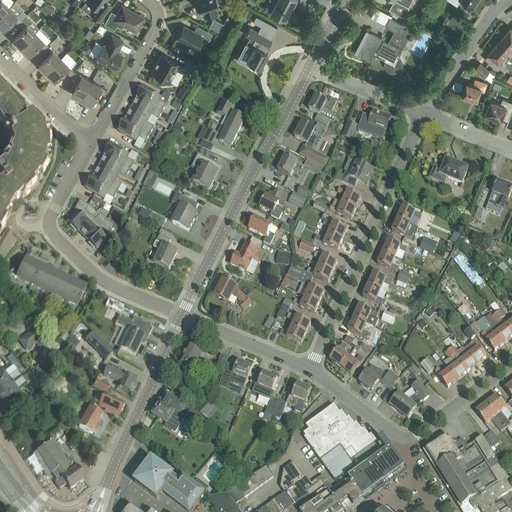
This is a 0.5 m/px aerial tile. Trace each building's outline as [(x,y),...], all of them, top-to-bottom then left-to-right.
[(0,0),(0,16),(9,7),(2,0),(0,0)] [(87,0),(87,1),(94,7),(94,9),(91,14),(100,20),(109,8),(105,5),(105,2),(106,0),(87,0)] [(219,6),(217,2),(221,0),(197,0),(195,1),(197,7),(199,6),(201,12),(203,11),(205,16),(217,12),(216,7),(219,6)] [(278,0),(272,11),(286,19),(296,0),(278,0)] [(394,0),(390,9),(405,17),(410,7),(409,6),(412,0),(394,0)] [(104,24),(111,27),(114,23),(122,28),(124,24),(136,31),(143,17),(122,6),(118,14),(111,11),(104,24)] [(0,16),(0,26),(2,28),(12,20),(13,19),(15,20),(13,22),(17,25),(18,24),(22,20),(9,7),(0,16)] [(371,17),(380,22),(386,25),(391,15),(376,8),(371,17)] [(62,26),(67,18),(62,14),(56,23),(62,26)] [(26,15),(22,20),(18,24),(23,28),(22,30),(13,40),(21,47),(24,43),(35,32),(27,25),(31,20),(26,15)] [(464,26),(445,16),(443,22),(461,32),(464,26)] [(224,23),(214,18),(209,26),(225,35),(231,23),(225,20),(224,23)] [(370,60),(377,46),(380,48),(377,54),(387,60),(387,61),(386,63),(387,65),(387,66),(388,68),(388,69),(390,70),(391,71),(392,72),(394,72),(395,72),(397,71),(398,71),(399,70),(400,69),(401,68),(402,66),(403,65),(403,63),(402,61),(401,60),(400,59),(399,57),(398,56),(413,27),(404,22),(402,25),(390,19),(387,26),(395,30),(389,42),(369,32),(369,33),(367,32),(357,52),(358,53),(370,60)] [(176,38),(195,48),(202,36),(209,39),(212,33),(200,26),(197,32),(184,25),(183,26),(181,26),(178,31),(180,32),(176,38)] [(250,26),(246,34),(250,36),(246,44),(250,46),(248,50),(251,52),(247,59),(252,62),(250,66),(258,70),(259,67),(260,67),(267,53),(253,44),(255,39),(257,40),(261,32),(250,26)] [(511,28),(511,27),(500,40),(510,50),(511,47),(511,28)] [(88,39),(93,32),(89,29),(84,36),(88,39)] [(67,36),(62,31),(58,35),(63,40),(67,36)] [(21,47),(28,54),(38,46),(39,44),(44,49),(48,45),(51,41),(47,37),(43,40),(35,32),(24,43),(21,47)] [(122,55),(120,53),(116,51),(117,49),(118,49),(123,41),(112,34),(106,45),(104,44),(96,57),(115,68),(117,65),(118,65),(121,59),(121,58),(122,55)] [(489,53),(492,56),(493,57),(488,61),(498,70),(503,65),(499,62),(510,50),(500,40),(489,53)] [(83,49),(88,53),(92,47),(87,43),(83,49)] [(39,65),(46,72),(50,69),(61,58),(48,45),(44,49),(49,54),(47,55),(39,65)] [(62,57),(70,66),(76,61),(68,51),(62,57)] [(159,77),(165,81),(165,79),(169,82),(179,64),(161,54),(158,61),(157,61),(155,64),(156,65),(152,72),(160,76),(159,77)] [(46,72),(53,79),(64,71),(65,70),(71,76),(75,71),(61,58),(50,69),(46,72)] [(195,74),(200,66),(187,59),(183,67),(195,74)] [(475,68),(484,77),(490,71),(480,62),(475,68)] [(72,94),(81,99),(84,94),(91,81),(75,71),(71,76),(79,80),(78,82),(72,94)] [(427,87),(433,76),(429,74),(423,84),(427,87)] [(478,100),(479,96),(481,90),(485,91),(487,83),(475,79),(473,85),(467,83),(463,95),(478,100)] [(104,94),(107,90),(91,81),(84,94),(81,99),(90,104),(98,93),(98,91),(104,94)] [(34,185),(42,175),(49,158),(48,133),(40,122),(37,119),(31,113),(24,117),(22,113),(23,112),(22,109),(20,107),(19,107),(13,100),(9,95),(9,94),(8,92),(6,90),(4,90),(0,85),(0,117),(3,123),(2,125),(5,131),(9,128),(12,133),(10,135),(14,144),(8,158),(0,165),(0,231),(7,220),(10,209),(15,201),(24,195),(34,185)] [(137,99),(138,100),(162,113),(166,106),(160,102),(162,98),(144,88),(142,91),(141,90),(138,96),(139,96),(137,99)] [(182,102),(185,97),(179,94),(176,99),(182,102)] [(330,121),(320,116),(323,108),(332,113),(337,102),(331,99),(329,103),(327,102),(316,97),(309,110),(318,115),(315,122),(326,128),(330,121)] [(500,104),(491,100),(486,113),(487,114),(486,116),(493,119),(494,117),(502,120),(503,116),(509,118),(511,111),(511,101),(503,98),(500,104)] [(131,110),(149,120),(151,116),(158,120),(162,113),(138,100),(134,107),(133,107),(131,110)] [(183,104),(179,101),(174,109),(179,111),(183,104)] [(222,126),(238,134),(245,120),(234,114),(230,113),(233,107),(223,102),(218,113),(226,117),(222,126)] [(126,121),(150,135),(154,128),(147,124),(149,120),(131,110),(129,114),(130,114),(126,121)] [(364,115),(358,132),(383,140),(388,126),(394,128),(397,120),(391,118),(373,111),(371,118),(364,115)] [(150,135),(126,121),(125,121),(124,124),(122,123),(119,129),(121,129),(119,132),(137,143),(139,138),(146,142),(150,135)] [(342,138),(352,142),(358,127),(348,123),(342,138)] [(295,138),(308,145),(315,130),(302,124),(295,138)] [(231,149),(238,134),(222,126),(217,135),(209,131),(203,142),(213,147),(216,141),(220,143),(231,149)] [(183,131),(180,129),(175,127),(172,133),(181,137),(183,131)] [(324,136),(330,138),(330,137),(336,140),(339,135),(327,130),(324,136)] [(106,157),(130,171),(134,163),(128,159),(130,155),(112,145),(110,148),(109,147),(106,153),(107,154),(105,157),(106,157)] [(314,163),(326,169),(330,161),(317,154),(313,163),(314,163)] [(198,156),(192,167),(199,171),(193,183),(209,191),(221,167),(198,156)] [(101,164),(99,167),(117,178),(119,174),(126,178),(130,171),(106,157),(102,164),(101,164)] [(278,171),(290,177),(293,171),(301,174),(304,167),(297,163),(285,157),(278,171)] [(310,170),(314,163),(313,163),(308,160),(304,167),(310,170)] [(431,178),(440,182),(442,177),(462,185),(468,169),(467,169),(467,167),(464,166),(462,167),(447,160),(443,170),(435,167),(431,178)] [(367,186),(373,170),(356,163),(352,173),(346,171),(344,176),(339,174),(336,181),(354,188),(357,181),(367,186)] [(98,171),(94,178),(118,192),(122,185),(115,181),(117,178),(99,167),(97,171),(98,171)] [(151,172),(144,185),(151,189),(158,176),(151,172)] [(118,192),(94,178),(93,178),(92,181),(90,180),(87,186),(89,187),(87,190),(105,200),(107,196),(114,200),(118,192)] [(332,190),(338,193),(346,196),(343,203),(356,209),(361,198),(348,192),(350,187),(353,188),(354,188),(336,181),(332,190)] [(505,184),(498,181),(492,194),(501,198),(497,206),(503,209),(504,209),(507,200),(508,200),(511,191),(511,187),(511,186),(511,184),(506,182),(505,184)] [(300,187),(298,193),(308,199),(311,193),(300,187)] [(282,194),(275,190),(271,199),(266,196),(260,207),(272,213),(270,217),(279,221),(282,215),(283,214),(283,212),(282,211),(282,210),(281,209),(280,209),(277,207),(279,203),(284,206),(288,197),(282,194)] [(294,193),(291,199),(299,203),(304,205),(307,200),(294,193)] [(181,207),(173,224),(189,232),(197,214),(195,213),(198,205),(181,196),(177,205),(181,207)] [(106,204),(104,202),(95,197),(93,201),(104,208),(106,204)] [(125,209),(128,203),(122,200),(119,206),(125,209)] [(79,233),(79,232),(93,218),(87,212),(90,207),(80,201),(75,211),(78,214),(69,224),(72,226),(71,227),(75,232),(76,230),(79,233)] [(338,214),(351,221),(356,209),(343,203),(340,210),(332,206),(330,211),(338,214)] [(313,210),(324,215),(327,209),(315,204),(313,210)] [(136,215),(139,216),(162,228),(166,221),(139,207),(136,215)] [(402,221),(410,225),(413,218),(420,221),(422,216),(416,213),(403,207),(403,208),(398,219),(402,221)] [(126,215),(114,208),(112,213),(124,219),(126,215)] [(476,208),(471,219),(479,222),(483,211),(476,208)] [(135,227),(139,218),(131,214),(126,223),(135,227)] [(93,218),(79,232),(88,241),(107,220),(101,215),(96,220),(93,218)] [(263,244),(270,247),(275,236),(269,233),(273,227),(255,218),(249,230),(266,238),(263,244)] [(392,231),(392,232),(404,237),(411,240),(413,236),(415,237),(419,229),(410,225),(402,221),(398,219),(392,231)] [(107,220),(88,241),(90,243),(89,244),(94,249),(95,248),(97,250),(111,235),(108,232),(113,226),(107,220)] [(291,220),(288,225),(293,228),(296,223),(291,220)] [(328,234),(343,240),(348,230),(333,223),(326,220),(324,225),(331,228),(328,234)] [(290,236),(290,229),(283,225),(280,231),(290,236)] [(495,239),(502,242),(505,235),(497,232),(495,239)] [(324,245),(338,251),(343,240),(328,234),(326,240),(316,236),(314,240),(324,245)] [(178,253),(173,251),(167,248),(171,241),(160,236),(154,248),(161,252),(155,264),(169,271),(178,253)] [(383,252),(396,258),(399,251),(405,253),(407,249),(401,246),(388,240),(388,241),(383,252)] [(433,255),(436,248),(423,242),(420,250),(423,251),(433,255)] [(310,245),(303,243),(300,249),(313,254),(316,248),(310,245)] [(231,265),(246,273),(252,261),(259,264),(264,253),(246,244),(240,256),(236,254),(231,265)] [(393,265),(396,258),(383,252),(378,264),(377,265),(390,270),(397,273),(399,268),(393,265)] [(290,254),(282,253),(281,265),(289,266),(290,254)] [(329,271),(333,273),(338,262),(323,256),(316,253),(314,257),(321,260),(318,266),(329,271)] [(29,286),(39,265),(31,262),(33,259),(27,256),(26,259),(8,275),(8,276),(29,286)] [(486,268),(493,264),(490,259),(484,263),(486,268)] [(498,268),(502,272),(506,267),(503,263),(498,268)] [(45,293),(50,282),(55,271),(52,269),(51,271),(39,265),(29,286),(45,293)] [(290,272),(302,277),(304,272),(292,266),(290,272)] [(307,274),(314,277),(314,278),(328,283),(333,273),(329,271),(318,266),(316,272),(309,269),(307,274)] [(62,301),(70,286),(72,281),(57,274),(58,272),(55,271),(50,282),(45,293),(62,301)] [(302,277),(290,272),(287,278),(299,283),(302,277)] [(374,273),(374,274),(369,286),(373,287),(381,291),(384,284),(391,287),(393,282),(386,279),(386,278),(374,273)] [(398,279),(408,283),(411,277),(400,273),(398,279)] [(285,279),(282,285),(286,288),(290,281),(285,279)] [(215,297),(219,299),(228,304),(233,294),(242,303),(239,306),(244,311),(251,303),(246,298),(246,299),(236,288),(236,287),(223,280),(215,297)] [(399,280),(396,286),(405,290),(408,284),(399,280)] [(70,286),(62,301),(77,307),(80,301),(82,302),(81,303),(82,303),(86,295),(85,294),(85,295),(83,294),(86,288),(72,281),(70,286)] [(315,301),(320,303),(324,293),(310,286),(303,283),(301,288),(298,294),(315,301)] [(363,298),(375,303),(376,303),(384,307),(386,302),(378,298),(381,291),(373,287),(369,286),(363,297),(363,298)] [(24,296),(20,292),(17,296),(27,305),(28,303),(30,301),(24,296)] [(301,296),(299,301),(296,300),(294,304),(301,307),(300,308),(315,314),(320,303),(315,301),(298,294),(298,295),(301,296)] [(121,314),(124,307),(109,299),(105,306),(121,314)] [(285,300),(283,305),(290,309),(292,303),(285,300)] [(287,314),(290,309),(283,305),(280,311),(287,314)] [(379,321),(376,320),(378,315),(372,312),(359,306),(359,307),(354,319),(359,321),(367,324),(375,328),(379,321)] [(457,312),(463,318),(466,316),(468,314),(470,313),(468,311),(469,310),(466,307),(466,308),(464,306),(457,312)] [(425,314),(431,320),(438,313),(432,307),(425,314)] [(40,309),(38,311),(36,313),(41,317),(45,313),(40,309)] [(496,314),(501,321),(506,317),(501,311),(496,314)] [(394,324),(397,317),(385,312),(382,319),(394,324)] [(292,328),(306,334),(311,323),(296,317),(289,314),(287,318),(294,322),(292,328)] [(470,321),(472,319),(468,314),(466,316),(463,318),(466,324),(470,321)] [(493,329),(501,341),(504,345),(511,338),(511,334),(511,333),(506,327),(501,321),(496,314),(492,318),(496,324),(497,326),(493,329)] [(143,337),(144,335),(148,337),(153,327),(134,318),(132,321),(119,315),(115,324),(129,331),(121,349),(120,348),(120,349),(135,356),(144,338),(144,337),(143,337)] [(267,322),(272,325),(275,320),(270,317),(267,322)] [(484,318),(476,323),(483,333),(491,327),(484,318)] [(54,328),(58,324),(52,319),(48,324),(54,328)] [(377,351),(383,351),(386,345),(369,337),(370,334),(363,331),(367,324),(359,321),(354,319),(349,331),(349,330),(348,331),(361,336),(359,342),(373,348),(377,351)] [(470,328),(476,336),(482,332),(476,324),(470,328)] [(283,331),(282,330),(280,335),(287,338),(302,345),(306,334),(292,328),(286,325),(283,331)] [(26,351),(36,344),(39,350),(50,343),(39,327),(19,341),(26,351)] [(470,328),(465,333),(471,341),(476,336),(470,328)] [(493,329),(492,328),(482,336),(487,342),(495,352),(504,345),(501,341),(493,329)] [(64,341),(68,335),(64,332),(60,338),(64,341)] [(114,352),(93,332),(85,341),(106,361),(114,352)] [(351,346),(352,344),(356,348),(360,343),(354,341),(354,340),(348,337),(345,342),(351,346)] [(487,358),(479,348),(478,348),(474,342),(469,346),(474,351),(469,356),(474,362),(477,366),(487,358)] [(343,352),(347,347),(343,344),(338,349),(330,360),(331,360),(341,368),(349,357),(343,352)] [(180,363),(194,370),(196,366),(206,372),(211,363),(200,357),(203,353),(189,346),(180,363)] [(453,347),(449,350),(464,370),(467,374),(477,366),(474,362),(469,356),(463,360),(453,347)] [(464,370),(449,350),(444,354),(449,360),(444,364),(454,377),(458,381),(467,374),(464,370)] [(0,394),(22,379),(22,378),(27,374),(13,354),(7,358),(18,372),(7,380),(3,374),(0,375),(0,394)] [(221,355),(217,364),(215,370),(221,373),(228,358),(221,355)] [(349,357),(341,368),(351,376),(352,377),(360,366),(360,365),(364,360),(360,357),(355,362),(349,357)] [(435,370),(427,360),(421,366),(428,375),(435,370)] [(48,362),(41,367),(48,376),(54,372),(48,362)] [(234,374),(232,374),(231,377),(224,374),(219,386),(226,390),(230,382),(244,388),(252,368),(239,362),(234,374)] [(440,378),(448,389),(458,381),(454,377),(444,364),(449,371),(444,375),(440,369),(435,372),(440,378)] [(378,371),(372,366),(359,383),(372,392),(379,382),(391,391),(392,390),(400,380),(390,372),(387,376),(379,370),(378,371)] [(412,366),(408,370),(417,378),(420,374),(412,366)] [(136,380),(131,378),(123,375),(108,368),(105,376),(119,383),(117,387),(130,393),(136,380)] [(264,373),(262,378),(255,393),(262,396),(266,389),(272,392),(278,379),(264,373)] [(7,409),(10,407),(21,399),(17,393),(27,385),(22,379),(0,394),(0,399),(2,402),(1,404),(2,407),(4,408),(7,409)] [(97,380),(94,387),(108,393),(111,387),(97,380)] [(430,396),(419,383),(412,388),(412,389),(402,397),(392,390),(391,391),(384,401),(408,420),(417,408),(415,407),(422,401),(423,402),(430,396)] [(289,396),(286,404),(287,404),(296,408),(294,411),(302,414),(306,403),(312,390),(297,384),(292,397),(289,396)] [(106,395),(100,407),(105,409),(104,412),(112,415),(113,413),(119,416),(125,404),(111,397),(106,395)] [(152,412),(153,415),(167,424),(165,427),(175,433),(184,418),(180,415),(182,413),(179,411),(183,405),(167,396),(162,403),(161,402),(157,408),(154,409),(152,412)] [(497,396),(486,404),(506,429),(511,426),(503,416),(508,412),(506,409),(507,408),(497,396)] [(273,417),(280,401),(272,398),(266,414),(273,417)] [(273,417),(280,420),(287,404),(286,404),(280,401),(273,417)] [(203,404),(197,410),(204,417),(210,411),(203,404)] [(506,429),(486,404),(476,412),(486,425),(491,421),(501,433),(506,429)] [(350,418),(347,419),(342,412),(340,413),(335,406),(306,427),(312,434),(305,439),(321,461),(340,447),(348,458),(352,463),(373,493),(387,483),(388,484),(389,483),(389,482),(406,469),(402,464),(392,450),(388,453),(380,441),(378,443),(372,435),(370,437),(364,429),(362,431),(357,424),(355,425),(350,418)] [(90,407),(79,427),(92,434),(103,414),(90,407)] [(199,430),(206,424),(202,419),(194,409),(187,415),(199,430)] [(483,438),(490,450),(500,443),(492,433),(483,438)] [(463,450),(464,452),(469,450),(463,439),(453,446),(457,453),(463,450)] [(287,443),(282,441),(279,449),(284,451),(287,443)] [(85,480),(82,476),(71,458),(66,462),(53,442),(32,455),(46,477),(52,473),(58,483),(63,480),(69,490),(85,480)] [(369,497),(370,496),(369,495),(373,493),(352,463),(348,458),(338,465),(349,480),(363,500),(368,497),(369,497)] [(152,461),(140,476),(135,483),(157,500),(163,492),(168,495),(167,496),(187,511),(190,511),(205,493),(183,476),(178,482),(173,478),(174,478),(152,461)] [(306,478),(305,479),(294,463),(285,470),(281,488),(285,493),(290,501),(293,505),(298,511),(342,511),(329,494),(323,485),(319,479),(311,485),(306,478)] [(237,487),(244,498),(274,478),(267,467),(237,487)] [(323,485),(328,482),(324,476),(319,479),(323,485)] [(349,480),(329,494),(342,511),(346,511),(363,500),(349,480)] [(244,498),(237,487),(228,494),(235,504),(244,498)] [(290,501),(285,493),(266,507),(268,511),(298,511),(293,505),(290,501)] [(239,511),(235,504),(228,494),(208,499),(217,511),(239,511)]
